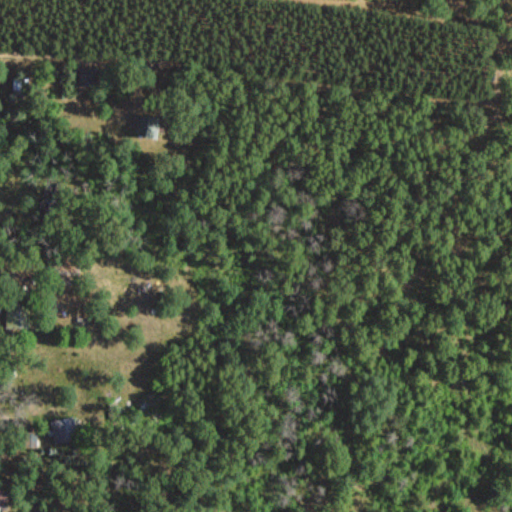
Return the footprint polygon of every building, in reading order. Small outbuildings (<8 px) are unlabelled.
[(94,66),(77,66),(77,84),(94,84),(94,66)] [(12,95),(25,95),(26,76),(13,76),(12,95)] [(154,137),(154,116),(140,116),(140,137),(154,137)] [(75,259),(48,259),(48,284),(75,284),(75,259)] [(49,420),(53,443),(78,438),(73,414),(49,420)]
